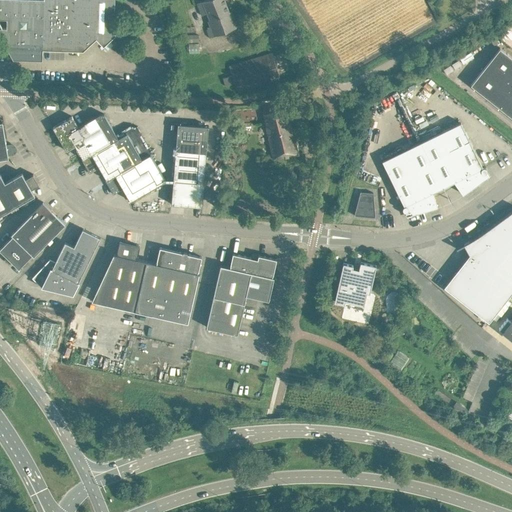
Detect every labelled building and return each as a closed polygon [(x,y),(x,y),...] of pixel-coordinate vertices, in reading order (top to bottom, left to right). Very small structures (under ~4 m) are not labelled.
[(114,31),(114,0),(0,0),(0,17),(7,18),(7,27),(0,26),(0,33),(13,58),(42,59),(43,49),(83,50),(91,29),(104,45),(116,33),(114,31)] [(237,27),(231,11),(229,12),(225,0),(204,0),(197,3),(202,15),(208,13),(210,20),(208,21),(210,26),(208,27),(209,28),(206,29),(209,37),(237,27)] [(511,56),(500,47),(485,66),(511,86),(511,56)] [(232,75),(223,77),(225,85),(235,83),(237,92),(280,78),(272,52),(229,66),(232,75)] [(511,86),(485,66),(471,84),(511,116),(511,86)] [(298,154),(286,109),(284,103),(263,107),(265,114),(264,114),(270,143),(268,144),(268,145),(270,145),(273,159),(298,154)] [(118,138),(104,114),(100,114),(78,126),(72,116),(53,127),(67,151),(76,145),(83,158),(118,138)] [(12,145),(11,145),(7,145),(3,121),(0,121),(0,159),(9,158),(8,154),(12,153),(13,153),(14,152),(15,152),(15,151),(16,151),(16,150),(16,149),(16,148),(15,147),(14,146),(14,145),(13,145),(12,145)] [(483,167),(470,140),(461,122),(422,141),(444,187),(454,182),(463,194),(487,176),(486,173),(486,172),(487,172),(487,171),(487,170),(487,169),(487,168),(486,168),(486,167),(485,167),(484,167),(483,167)] [(202,206),(208,136),(209,126),(178,123),(171,204),(202,206)] [(142,159),(127,133),(118,138),(83,158),(82,159),(90,173),(100,167),(107,179),(142,159)] [(444,187),(422,141),(382,160),(404,206),(403,206),(403,207),(403,208),(403,209),(403,210),(404,211),(405,211),(405,212),(406,211),(407,211),(409,215),(438,206),(433,192),(444,187)] [(166,180),(151,154),(142,159),(107,179),(105,180),(113,194),(123,188),(131,201),(166,180)] [(0,214),(35,195),(31,188),(39,184),(33,174),(25,178),(22,172),(5,182),(0,173),(0,214)] [(375,217),(373,192),(360,191),(354,215),(375,217)] [(34,256),(65,223),(43,201),(11,234),(13,235),(0,248),(0,249),(19,268),(32,254),(34,256)] [(511,210),(483,232),(478,235),(474,238),(463,244),(469,254),(444,287),(489,322),(511,292),(511,210)] [(79,281),(100,237),(83,228),(74,246),(65,242),(55,262),(55,261),(53,264),(49,260),(32,277),(42,286),(73,294),(79,281)] [(135,310),(147,261),(137,258),(140,246),(120,241),(117,254),(114,253),(113,254),(92,300),(135,310)] [(188,322),(199,273),(199,274),(200,273),(198,272),(202,256),(160,247),(156,263),(147,261),(135,310),(188,322)] [(269,300),(274,277),(273,276),(277,259),(259,255),(258,258),(233,253),(230,267),(221,264),(206,327),(237,334),(246,295),(269,300)] [(370,293),(373,279),(376,265),(361,262),(359,268),(357,268),(358,266),(355,265),(354,267),(353,267),(353,265),(343,263),(334,301),(344,303),(345,300),(364,305),(367,292),(370,293)] [(511,318),(511,320),(507,318),(499,328),(511,338),(511,318)]
